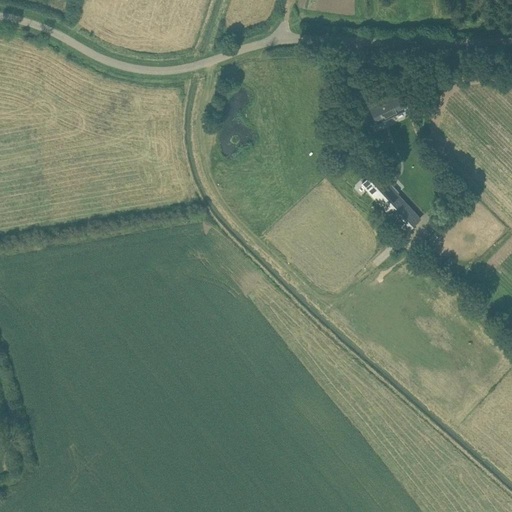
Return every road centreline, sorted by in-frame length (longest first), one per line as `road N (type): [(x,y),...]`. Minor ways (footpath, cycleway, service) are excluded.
road 1 (unclassified): [(511,40),(281,37),(192,66),(144,70),(0,17)]
road 2 (track): [(392,249),(330,301),(265,248),(220,201),(204,171),(200,130),(211,60)]
